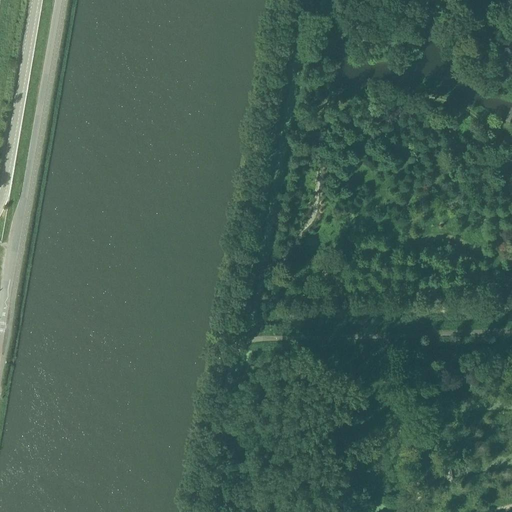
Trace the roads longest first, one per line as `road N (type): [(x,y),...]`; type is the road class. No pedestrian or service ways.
road 1 (unclassified): [(281,0),(207,434)]
road 2 (unclassified): [(511,331),(235,341),(207,434)]
road 3 (tertiary): [(0,340),(57,0)]
road 4 (tertiary): [(0,199),(35,0)]
